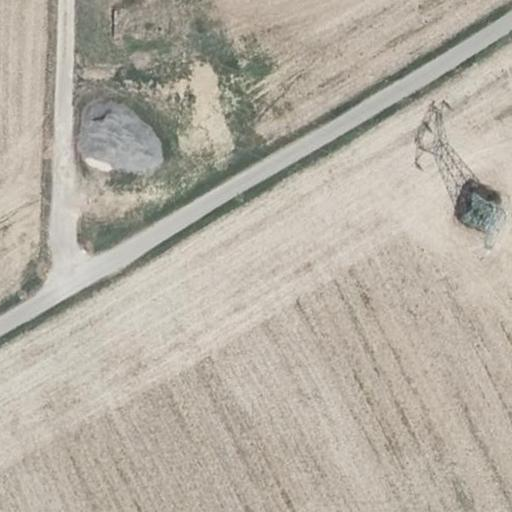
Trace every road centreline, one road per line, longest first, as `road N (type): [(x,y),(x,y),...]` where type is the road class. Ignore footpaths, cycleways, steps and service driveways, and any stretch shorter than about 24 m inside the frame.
road 1 (unclassified): [(511,23),(55,290)]
road 2 (residential): [(69,0),(55,290)]
